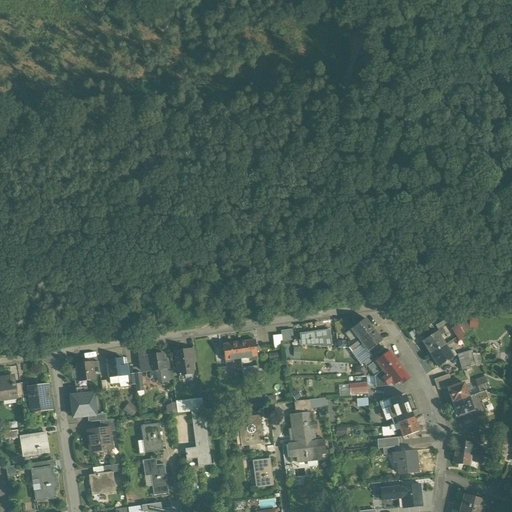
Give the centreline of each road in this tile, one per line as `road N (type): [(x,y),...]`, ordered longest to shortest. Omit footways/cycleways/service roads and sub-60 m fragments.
road 1 (residential): [(377,313),(51,356),(76,511)]
road 2 (residential): [(441,479),(442,433),(427,389),(377,313)]
road 3 (track): [(339,154),(354,45),(402,0)]
road 4 (track): [(377,313),(338,215),(338,166)]
road 5 (residential): [(377,313),(511,310)]
